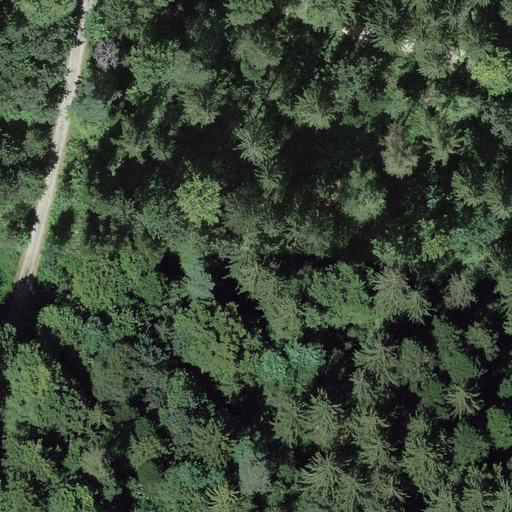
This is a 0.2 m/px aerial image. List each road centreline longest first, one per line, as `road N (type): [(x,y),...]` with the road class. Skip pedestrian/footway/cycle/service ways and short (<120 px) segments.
road 1 (track): [(85,0),(0,367)]
road 2 (track): [(252,0),(423,48)]
